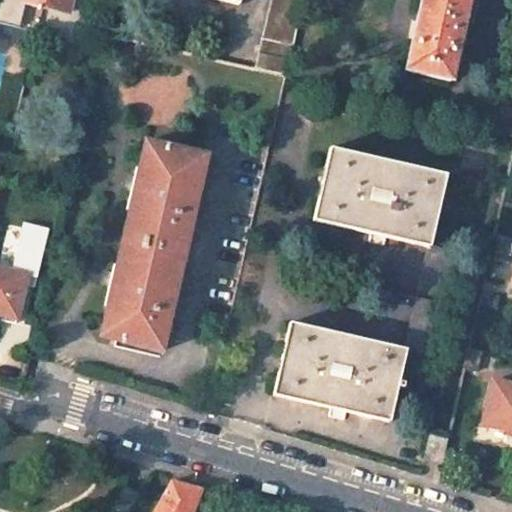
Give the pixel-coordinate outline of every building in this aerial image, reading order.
[(45,0),(44,8),(66,14),(69,0),(45,0)] [(303,0),(271,0),(256,69),(286,76),(303,0)] [(469,0),(420,0),(404,70),(451,81),(469,0)] [(206,156),(145,142),(138,171),(134,190),(115,273),(112,287),(100,337),(116,340),(161,351),(206,156)] [(446,175),(329,148),(321,183),(313,220),(429,247),(429,248),(430,245),(446,175)] [(511,239),(511,237),(498,235),(492,261),(507,264),(511,239)] [(430,245),(429,248),(429,247),(417,298),(444,304),(456,251),(430,245)] [(27,275),(0,268),(0,313),(17,318),(27,275)] [(444,304),(417,298),(405,349),(406,349),(405,351),(432,357),(444,304)] [(405,349),(289,323),(273,395),(390,422),(399,382),(405,351),(406,349),(405,349)] [(482,351),(469,348),(465,368),(477,371),(482,351)] [(511,384),(492,380),(482,424),(511,431),(511,384)] [(449,439),(429,435),(425,453),(445,457),(449,439)] [(137,465),(113,508),(120,511),(128,511),(139,494),(153,469),(137,465)] [(191,511),(200,490),(170,482),(154,511),(191,511)] [(259,511),(261,506),(222,496),(220,507),(239,511),(259,511)]
